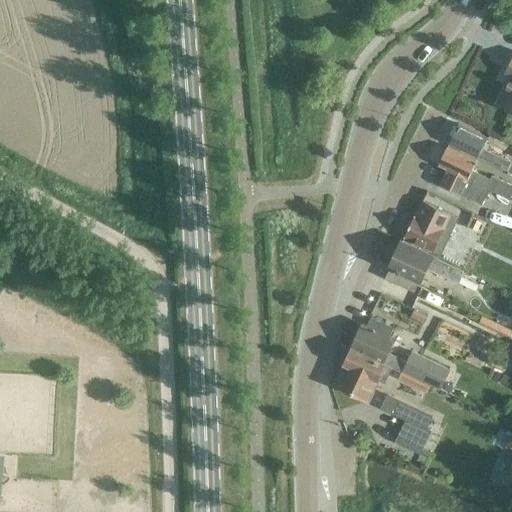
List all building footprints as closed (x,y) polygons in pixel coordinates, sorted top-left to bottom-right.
[(510,77),(497,104),(511,111),(511,56),(503,74),(510,77)] [(506,172),(511,162),(482,148),(487,138),(458,124),(448,144),(506,172)] [(489,179),(470,170),(475,161),(447,147),(438,165),(447,169),(439,185),(481,205),(488,189),(510,200),(511,197),(511,186),(490,176),(489,179)] [(457,218),(450,214),(421,200),(414,215),(413,215),(403,237),(401,242),(430,255),(437,241),(444,244),(457,218)] [(430,255),(401,242),(400,241),(388,266),(389,266),(384,278),(413,292),(418,280),(419,281),(426,266),(457,281),(462,270),(430,255)] [(414,308),(410,316),(423,322),(427,314),(414,308)] [(361,324),(350,348),(391,367),(438,390),(448,370),(411,352),(406,362),(385,353),(392,339),(361,324)] [(345,365),(335,385),(367,401),(378,379),(383,382),(391,367),(350,348),(349,351),(345,351),(342,358),(344,361),(343,364),(345,365)] [(499,384),(506,388),(510,380),(503,376),(499,384)] [(382,408),(406,419),(429,430),(434,418),(387,396),(382,408)] [(429,430),(406,419),(395,443),(420,455),(431,432),(428,431),(429,430)]
